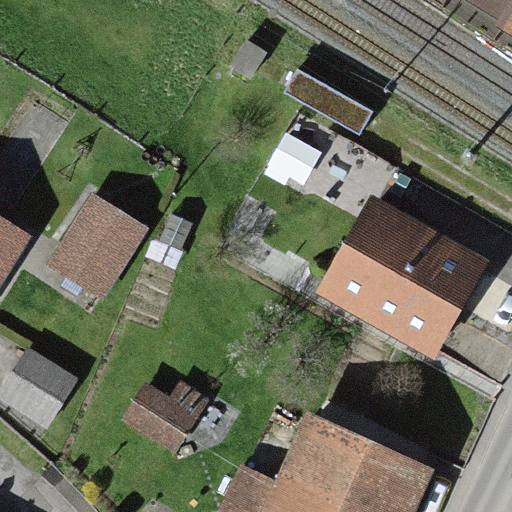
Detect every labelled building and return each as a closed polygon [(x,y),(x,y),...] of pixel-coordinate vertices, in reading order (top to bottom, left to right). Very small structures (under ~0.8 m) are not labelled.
[(511,0),(457,0),(452,10),(511,48),(511,0)] [(374,211),(329,300),(436,354),(482,265),(374,211)] [(96,218),(61,277),(109,304),(143,246),(96,218)] [(0,233),(0,266),(14,242),(0,233)] [(31,372),(5,411),(50,440),(76,401),(31,372)] [(148,405),(132,436),(178,459),(194,428),(148,405)] [(428,511),(432,505),(308,445),(279,506),(248,492),(238,511),(428,511)]
